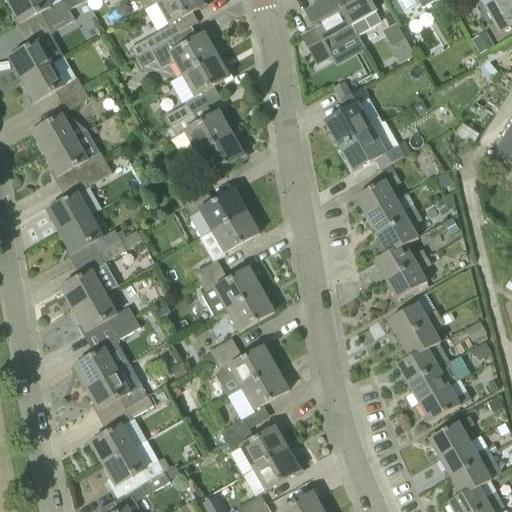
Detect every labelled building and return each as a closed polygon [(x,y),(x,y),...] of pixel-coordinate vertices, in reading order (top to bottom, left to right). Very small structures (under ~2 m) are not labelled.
[(65,0),(59,4),(56,0),(14,0),(8,3),(22,26),(41,14),(47,25),(70,13),(69,11),(76,8),(71,0),(65,0)] [(137,0),(145,13),(157,6),(167,0),(137,0)] [(170,28),(205,7),(200,0),(167,0),(157,6),(170,28)] [(316,66),(332,57),(325,44),(352,29),(335,0),(328,0),(312,9),(313,12),(307,15),(315,32),(301,38),(316,66)] [(335,0),(352,29),(377,15),(368,0),(335,0)] [(439,0),(391,0),(394,4),(398,1),(405,16),(421,7),(422,10),(439,0)] [(511,0),(491,0),(493,2),(484,7),(498,34),(511,26),(511,0)] [(53,35),(75,22),(70,13),(47,25),(53,35)] [(402,66),(415,58),(396,26),(383,33),(402,66)] [(479,57),(493,49),(485,34),(471,42),(479,57)] [(183,79),(218,59),(205,36),(182,49),(170,56),(174,63),(183,79)] [(136,60),(158,47),(153,37),(130,50),(136,60)] [(174,63),(170,56),(182,49),(175,38),(158,47),(136,60),(141,70),(157,62),(162,71),(174,63)] [(23,83),(54,66),(41,43),(10,61),(23,83)] [(221,100),(214,89),(230,80),(218,59),(183,79),(195,100),(187,104),(188,105),(194,117),(221,100)] [(66,87),(54,66),(23,83),(35,106),(56,93),(61,103),(84,91),(78,80),(66,87)] [(335,90),(341,101),(351,96),(345,84),(335,90)] [(369,101),(364,90),(341,101),(347,113),(326,124),(340,149),(373,130),(359,106),(369,101)] [(67,113),(90,101),(84,91),(61,103),(67,113)] [(171,129),(194,117),(188,105),(165,118),(171,129)] [(233,136),(220,114),(199,126),(194,117),(171,129),(163,134),(168,143),(176,138),(177,140),(184,136),(196,157),(233,136)] [(45,157),(76,139),(64,116),(32,135),(45,157)] [(511,125),(494,155),(511,166),(511,125)] [(387,155),(373,130),(340,149),(354,174),(375,162),(381,172),(405,159),(400,149),(387,155)] [(209,178),(245,157),(233,136),(196,157),(209,178)] [(89,162),(76,139),(45,157),(58,180),(78,168),(85,179),(108,166),(101,155),(89,162)] [(115,172),(111,165),(108,167),(108,166),(85,179),(90,188),(112,176),(111,173),(115,172)] [(439,195),(453,187),(447,176),(433,184),(439,195)] [(366,220),(397,202),(391,190),(400,185),(396,177),(356,200),(366,220)] [(185,207),(207,194),(201,184),(179,197),(185,207)] [(59,236),(101,212),(89,190),(46,214),(59,236)] [(247,214),(235,192),(214,204),(207,194),(185,207),(191,216),(198,211),(211,235),(247,214)] [(404,214),(397,202),(366,220),(377,238),(418,215),(414,208),(404,214)] [(104,239),(92,218),(102,212),(101,212),(59,236),(71,257),(92,245),(98,255),(121,243),(115,233),(104,239)] [(223,257),(260,236),(247,214),(211,235),(223,257)] [(406,247),(419,240),(412,228),(422,222),(418,215),(377,238),(387,257),(388,258),(406,246),(406,247)] [(104,266),(126,252),(121,243),(98,255),(104,266)] [(413,258),(406,247),(406,246),(388,258),(387,257),(374,263),(386,283),(427,260),(422,252),(413,258)] [(397,302),(428,285),(421,273),(430,267),(427,260),(386,283),(397,302)] [(201,285),(223,273),(217,263),(195,275),(201,285)] [(73,313),(106,294),(118,287),(105,265),(93,272),(61,291),(73,313)] [(262,293),(250,271),(228,283),(223,273),(201,285),(206,295),(214,292),(226,313),(262,293)] [(238,335),(275,315),(262,293),(226,313),(238,335)] [(118,316),(106,294),(73,313),(85,335),(106,322),(112,333),(135,320),(129,310),(118,316)] [(426,318),(419,306),(389,323),(400,342),(440,319),(436,312),(426,318)] [(398,368),(441,344),(434,332),(444,326),(440,319),(400,342),(410,361),(397,367),(398,368)] [(118,343),(140,330),(135,320),(112,333),(118,343)] [(472,345),(486,337),(480,326),(466,334),(472,345)] [(215,363),(237,350),(232,341),(209,353),(215,363)] [(408,387),(449,364),(438,347),(441,345),(441,344),(398,368),(408,387)] [(479,363),(491,357),(485,345),(473,352),(479,363)] [(276,371),(264,349),(244,362),(237,350),(215,363),(221,374),(214,379),(226,400),(241,391),(276,371)] [(86,391),(119,372),(106,350),(74,369),(86,391)] [(419,406),(450,389),(460,383),(453,371),(449,364),(408,387),(419,406)] [(253,413),(289,393),(276,371),(241,391),(253,413)] [(131,394),(119,372),(86,391),(98,413),(119,400),(125,410),(148,398),(142,388),(131,394)] [(456,400),(450,389),(419,406),(430,425),(471,402),(466,395),(456,400)] [(131,421),(153,408),(148,398),(125,410),(131,421)] [(495,415),(503,410),(499,399),(490,404),(495,415)] [(440,461),(470,445),(464,433),(474,427),(469,419),(429,442),(440,461)] [(225,444),(248,431),(243,421),(220,434),(225,444)] [(102,467),(135,449),(122,426),(90,445),(102,467)] [(288,451),(275,429),(254,441),(248,431),(225,444),(231,454),(240,448),(252,471),(288,451)] [(477,456),(470,445),(440,461),(450,480),(491,457),(487,450),(477,456)] [(158,464),(147,470),(135,449),(102,467),(115,489),(120,497),(141,486),(164,474),(158,464)] [(265,494),(300,473),(288,451),(252,471),(265,494)] [(480,490),(492,483),(485,470),(495,464),(491,457),(450,480),(460,498),(461,498),(461,499),(479,489),(479,490),(480,490)] [(147,497),(170,484),(164,474),(141,486),(147,497)] [(479,490),(479,489),(461,499),(461,498),(460,498),(448,505),(451,511),(481,511),(500,502),(496,495),(486,501),(480,490),(479,490)] [(322,511),(313,495),(282,511),(322,511)] [(239,511),(257,511),(266,507),(260,497),(238,510),(239,511)] [(499,511),(504,509),(500,502),(481,511),(499,511)]
